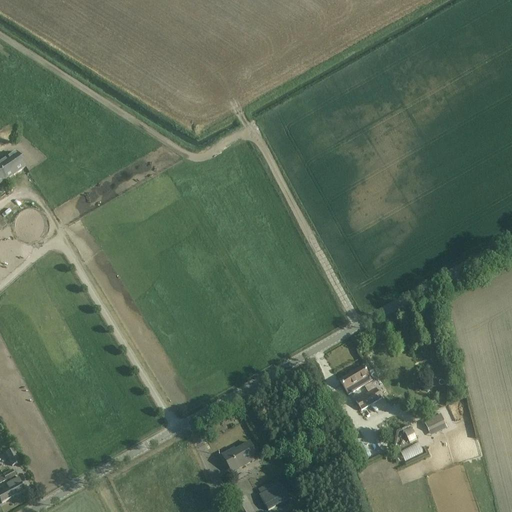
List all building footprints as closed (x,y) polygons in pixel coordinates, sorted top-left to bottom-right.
[(0,164),(0,185),(25,168),(16,154),(0,164)] [(340,383),(345,391),(348,396),(372,382),(364,368),(340,383)] [(356,403),(361,412),(382,399),(376,391),(356,403)] [(222,457),(232,474),(259,459),(250,444),(231,454),(230,452),(222,457)] [(4,454),(11,467),(19,463),(12,450),(4,454)] [(11,471),(0,476),(0,484),(14,477),(11,471)] [(0,493),(0,502),(1,504),(24,492),(17,479),(5,486),(7,490),(0,493)] [(281,485),(277,488),(260,497),(267,511),(268,511),(289,500),(281,485)] [(253,511),(246,498),(230,507),(232,511),(253,511)]
